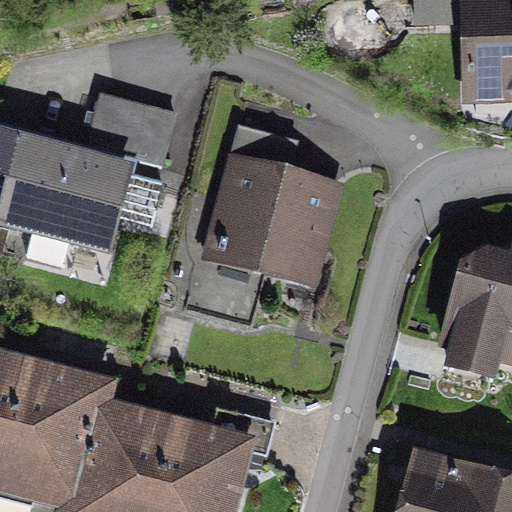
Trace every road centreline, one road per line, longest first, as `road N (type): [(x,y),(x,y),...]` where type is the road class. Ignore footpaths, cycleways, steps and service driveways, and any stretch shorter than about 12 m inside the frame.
road 1 (residential): [(431,185),(277,75),(198,61),(118,72)]
road 2 (residential): [(431,185),(390,254),(322,511)]
